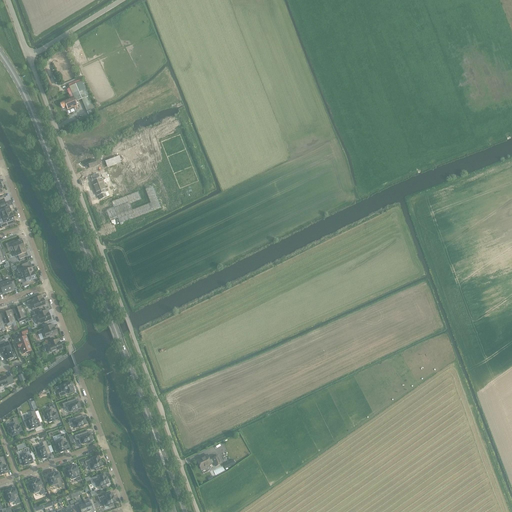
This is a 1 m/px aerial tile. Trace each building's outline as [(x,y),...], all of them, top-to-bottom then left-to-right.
[(49,91),(53,90),(53,89),(45,66),(43,67),(43,69),(41,70),(49,91)] [(78,108),(77,105),(79,104),(78,101),(88,97),(84,89),(87,88),(84,81),(67,87),(70,95),(72,94),(74,97),(60,103),(62,108),(66,106),(68,110),(72,108),(72,109),(75,108),(75,109),(78,108)] [(94,108),(89,97),(82,100),(87,112),(94,108)] [(121,153),(125,163),(144,155),(139,145),(121,153)] [(122,163),(119,156),(105,161),(108,168),(122,163)] [(99,159),(95,160),(87,162),(89,168),(97,166),(100,165),(99,159)] [(100,199),(108,196),(109,196),(108,192),(107,192),(102,178),(100,179),(99,174),(91,177),(98,195),(99,195),(100,199)] [(117,212),(132,207),(128,196),(113,201),(117,212)] [(0,215),(1,219),(12,215),(11,212),(10,210),(9,210),(7,207),(0,209),(0,215)] [(12,215),(1,219),(3,224),(0,225),(2,229),(14,224),(13,221),(14,220),(13,218),(13,217),(12,215)] [(14,252),(24,247),(23,245),(22,242),(21,243),(20,239),(7,244),(9,248),(12,247),(14,252)] [(24,247),(14,252),(15,257),(18,256),(20,259),(26,257),(25,253),(26,253),(25,250),(24,247)] [(23,277),(34,273),(33,271),(32,271),(32,268),(31,269),(28,262),(22,265),(23,268),(17,270),(19,273),(21,272),(23,277)] [(34,273),(23,277),(25,282),(22,283),(24,287),(36,283),(35,279),(34,276),(35,276),(34,273)] [(4,282),(8,293),(11,292),(11,291),(13,290),(13,289),(16,288),(14,281),(10,283),(9,280),(4,282)] [(8,293),(4,282),(0,283),(0,294),(2,293),(3,294),(5,293),(6,294),(8,293)] [(39,309),(43,308),(42,306),(46,305),(45,302),(44,302),(43,299),(42,300),(41,296),(27,302),(28,305),(30,305),(32,310),(38,308),(39,309)] [(17,308),(14,309),(19,323),(24,321),(25,323),(29,322),(23,307),(20,309),(20,307),(17,308)] [(48,321),(51,320),(50,316),(49,314),(48,314),(46,311),(32,316),(33,320),(36,319),(38,325),(44,322),(45,324),(48,323),(48,321)] [(6,312),(2,313),(7,327),(13,325),(14,327),(17,326),(12,312),(9,313),(8,312),(6,313),(6,312)] [(53,336),(57,334),(56,331),(55,331),(54,328),(53,329),(52,325),(37,331),(39,335),(41,334),(43,339),(49,337),(50,339),(54,337),(53,336)] [(27,335),(19,338),(20,342),(19,342),(21,348),(23,347),(25,353),(33,350),(27,335)] [(58,350),(62,349),(61,345),(60,345),(60,343),(58,343),(57,340),(43,345),(44,349),(47,348),(49,354),(55,351),(55,353),(59,352),(58,350)] [(8,342),(0,345),(0,353),(0,354),(4,353),(6,360),(13,358),(10,350),(11,350),(8,342)] [(0,387),(8,384),(8,386),(14,383),(12,377),(6,379),(5,376),(1,378),(0,378),(0,377),(0,387)] [(71,382),(67,384),(67,383),(64,384),(64,385),(59,387),(61,393),(58,394),(60,398),(73,393),(71,389),(73,388),(71,382)] [(78,402),(77,403),(75,399),(62,404),(64,408),(66,407),(69,413),(74,411),(74,412),(77,410),(80,408),(78,402)] [(47,419),(49,423),(55,421),(54,419),(58,418),(53,404),(49,405),(50,409),(44,411),(46,416),(44,417),(45,420),(47,419)] [(29,426),(31,430),(37,427),(36,426),(40,424),(34,411),(31,412),(32,416),(26,418),(28,423),(26,424),(27,427),(29,426)] [(84,418),(83,419),(81,415),(68,420),(70,424),(73,423),(75,429),(80,427),(80,428),(83,427),(83,426),(86,424),(84,418)] [(10,430),(8,430),(9,434),(11,433),(12,436),(18,434),(18,433),(22,431),(16,418),(12,419),(14,422),(8,425),(10,430)] [(81,445),(86,443),(86,444),(89,443),(89,442),(92,441),(90,435),(89,435),(87,432),(74,436),(76,440),(79,439),(81,445)] [(59,449),(60,453),(66,451),(65,449),(69,448),(64,434),(60,435),(61,439),(55,441),(57,446),(55,447),(56,450),(59,449)] [(38,457),(41,456),(42,460),(48,457),(47,456),(51,454),(47,445),(46,442),(46,441),(42,442),(43,446),(37,448),(39,453),(37,454),(38,457)] [(21,459),(19,460),(20,464),(22,463),(24,466),(30,464),(29,463),(33,461),(30,454),(29,450),(28,448),(24,449),(25,452),(19,455),(21,459)] [(218,456),(212,459),(209,460),(207,455),(196,460),(201,470),(205,467),(213,462),(215,467),(222,463),(218,456)] [(0,475),(5,473),(5,472),(8,470),(3,457),(0,457),(0,460),(0,462),(0,461),(0,475)] [(84,462),(86,466),(88,465),(90,471),(95,469),(96,471),(99,470),(99,468),(102,466),(100,460),(98,461),(97,457),(84,462)] [(233,460),(223,465),(225,469),(228,468),(228,467),(235,464),(233,460)] [(66,469),(67,472),(65,473),(66,476),(68,476),(70,481),(76,478),(77,482),(81,480),(76,467),(72,468),(72,467),(66,469)] [(48,476),(49,479),(47,480),(48,483),(50,482),(52,487),(58,485),(59,489),(63,487),(58,474),(54,475),(54,473),(48,476)] [(106,478),(105,478),(103,475),(91,479),(92,483),(95,482),(97,488),(102,486),(103,488),(106,487),(105,485),(109,484),(106,478)] [(31,486),(29,487),(30,490),(32,489),(34,494),(40,492),(41,495),(45,494),(40,480),(36,482),(36,480),(30,482),(31,486)] [(5,492),(6,495),(4,496),(5,499),(8,498),(10,503),(15,501),(16,505),(20,503),(15,490),(12,491),(11,489),(5,492)] [(104,507),(109,505),(110,507),(113,506),(112,504),(116,503),(113,497),(112,497),(111,494),(98,498),(100,502),(102,501),(104,507)] [(84,504),(87,511),(92,511),(94,511),(93,511),(96,510),(92,498),(88,499),(89,502),(84,504)] [(87,511),(84,504),(80,506),(78,503),(75,504),(77,511),(87,511)]
